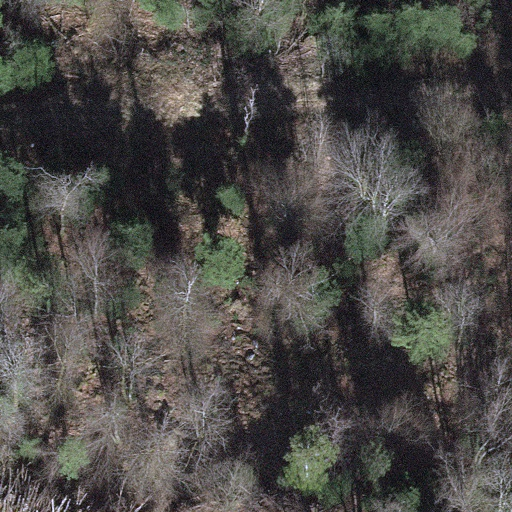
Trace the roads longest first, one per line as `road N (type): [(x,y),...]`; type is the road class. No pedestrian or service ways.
road 1 (track): [(511,114),(414,90),(0,106)]
road 2 (track): [(292,0),(443,49),(511,89)]
